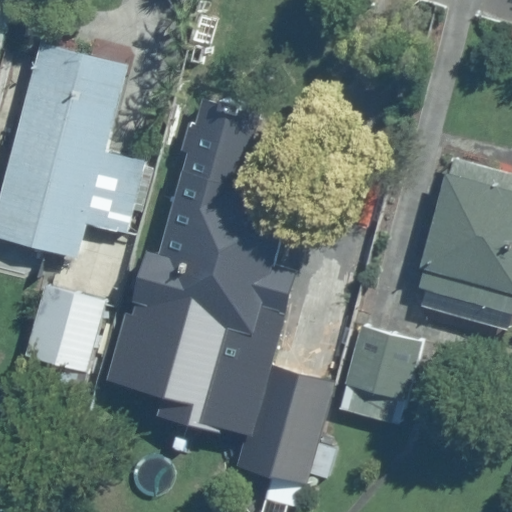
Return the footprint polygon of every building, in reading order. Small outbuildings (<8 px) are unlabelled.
[(0,0),(0,82),(17,1),(13,0),(0,0)] [(136,66),(44,43),(0,221),(0,237),(77,256),(85,226),(140,239),(160,159),(116,148),(136,66)] [(511,169),(460,157),(422,312),(511,333),(511,169)] [(317,238),(175,199),(134,345),(265,382),(242,463),(273,472),(266,497),(303,508),(339,379),(282,363),(317,238)] [(32,357),(64,367),(93,376),(117,299),(56,280),(32,357)] [(431,337),(371,320),(346,411),(406,428),(431,337)]
